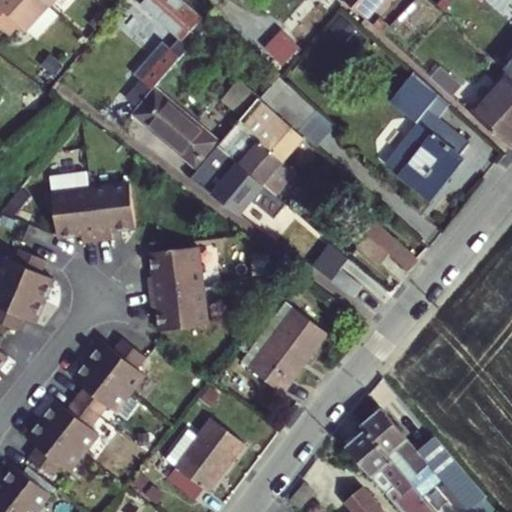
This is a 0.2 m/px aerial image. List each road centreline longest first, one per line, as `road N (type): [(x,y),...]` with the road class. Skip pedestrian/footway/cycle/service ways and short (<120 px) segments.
road 1 (residential): [(511,187),(248,511)]
road 2 (residential): [(0,420),(100,291)]
